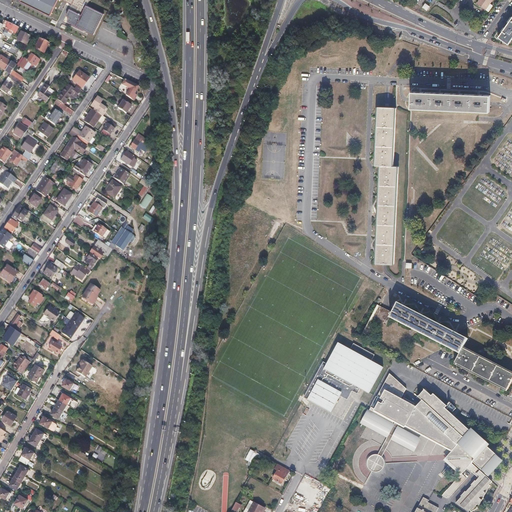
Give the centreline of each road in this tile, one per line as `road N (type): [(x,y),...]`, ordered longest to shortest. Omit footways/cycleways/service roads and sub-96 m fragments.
road 1 (residential): [(511,318),(489,305),(455,318),(367,272),(306,226),(313,77),(477,83),(511,93)]
road 2 (motorway): [(168,430),(197,163),(199,0)]
road 3 (motorway): [(168,430),(213,196),(253,82)]
road 4 (residential): [(0,320),(154,89),(113,61)]
road 5 (motorway): [(145,0),(171,103),(175,274)]
road 6 (motorway): [(189,0),(175,274)]
road 7 (motorway): [(175,274),(142,511)]
road 8 (residential): [(113,61),(0,226)]
road 9 (residential): [(0,471),(82,338)]
road 10 (tertiary): [(336,0),(475,55)]
